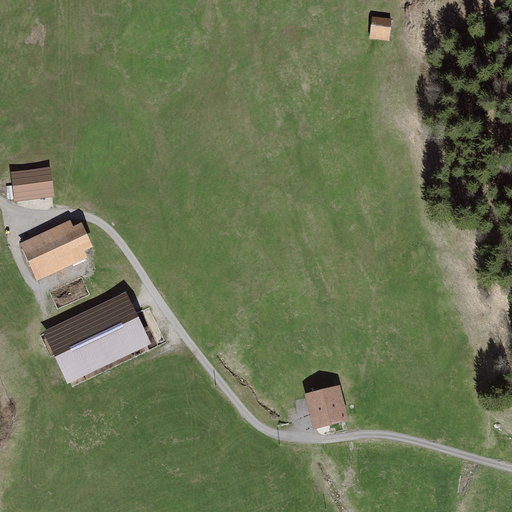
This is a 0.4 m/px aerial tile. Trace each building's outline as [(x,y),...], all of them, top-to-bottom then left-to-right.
[(373,20),(370,42),(389,45),(392,23),(373,20)] [(52,169),(13,173),(16,203),(56,198),(52,169)] [(74,229),(71,222),(21,245),(38,282),(89,259),(86,253),(95,249),(84,225),(74,229)] [(125,298),(48,335),(68,376),(144,340),(125,298)] [(342,386),(306,395),(316,432),(352,422),(342,386)]
